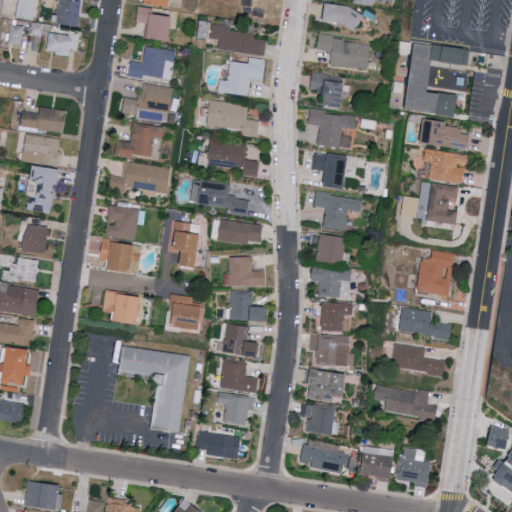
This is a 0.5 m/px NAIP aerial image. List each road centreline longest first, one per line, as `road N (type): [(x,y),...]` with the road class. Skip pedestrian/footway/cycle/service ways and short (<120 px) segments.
road 1 (residential): [(263,491),(287,334),(282,114),(299,0)]
road 2 (residential): [(44,457),(113,0)]
road 3 (residential): [(0,450),(422,511)]
road 4 (residential): [(450,511),(511,99)]
